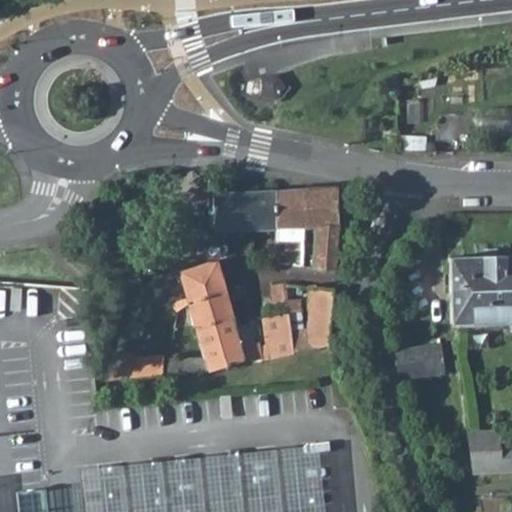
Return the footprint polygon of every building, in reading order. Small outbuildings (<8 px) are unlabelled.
[(261,79),(260,94),(275,98),(284,86),(275,74),(261,79)] [(384,137),(384,151),(396,151),(395,117),(383,117),(377,117),(378,137),(384,137)] [(315,228),(314,269),(335,271),(338,227),(338,186),(306,188),(305,228),(315,228)] [(276,190),(277,229),(305,228),(306,188),(276,190)] [(213,219),(213,231),(277,229),(276,190),(212,192),(213,214),(208,214),(208,219),(213,219)] [(276,241),(305,242),(305,228),(277,229),(276,241)] [(449,257),(450,323),(509,322),(511,321),(511,255),(492,256),(449,257)] [(177,301),(180,309),(188,302),(225,290),(216,260),(178,273),(186,298),(177,301)] [(272,285),(273,296),(275,296),(283,294),(282,283),(272,285)] [(291,294),(301,295),(302,286),(291,285),(291,294)] [(289,329),(293,354),(328,344),(333,289),(308,286),(307,300),(307,321),(308,328),(303,328),(289,329)] [(188,302),(196,330),(233,316),(225,290),(188,302)] [(275,296),(277,315),(286,314),(284,299),(283,294),(275,296)] [(284,299),(286,314),(301,312),(300,298),(284,299)] [(286,314),(289,329),(303,328),(301,312),(286,314)] [(265,347),(269,359),(293,354),(289,329),(286,314),(277,315),(262,319),(265,347)] [(204,356),(209,371),(243,361),(251,359),(253,362),(263,360),(260,347),(259,342),(253,343),(251,335),(238,338),(235,324),(233,316),(196,330),(204,356)] [(390,350),(398,379),(445,372),(440,343),(390,350)] [(260,347),(263,360),(269,359),(265,347),(260,347)] [(118,350),(102,381),(162,375),(163,354),(136,357),(118,350)] [(169,358),(167,374),(209,371),(204,356),(169,358)] [(467,431),(473,472),(511,470),(511,445),(499,446),(498,430),(467,431)] [(70,471),(74,511),(325,511),(319,445),(287,449),(215,456),(142,464),(70,471)] [(19,511),(47,511),(45,486),(17,489),(19,511)]
